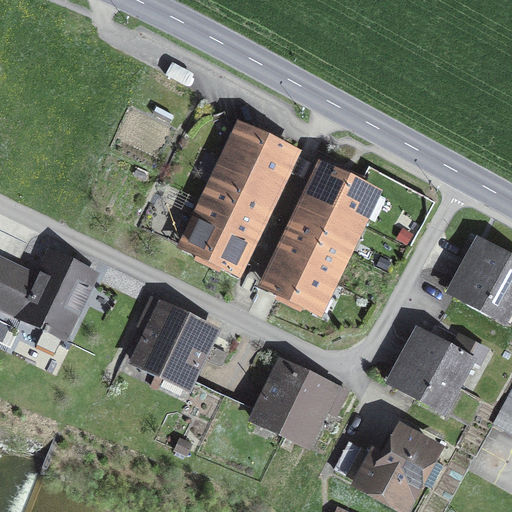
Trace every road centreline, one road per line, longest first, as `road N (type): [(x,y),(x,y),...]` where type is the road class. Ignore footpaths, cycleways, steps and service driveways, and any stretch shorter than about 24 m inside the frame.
road 1 (residential): [(0,204),(340,361),(370,346),(465,174)]
road 2 (secondary): [(465,174),(120,0)]
